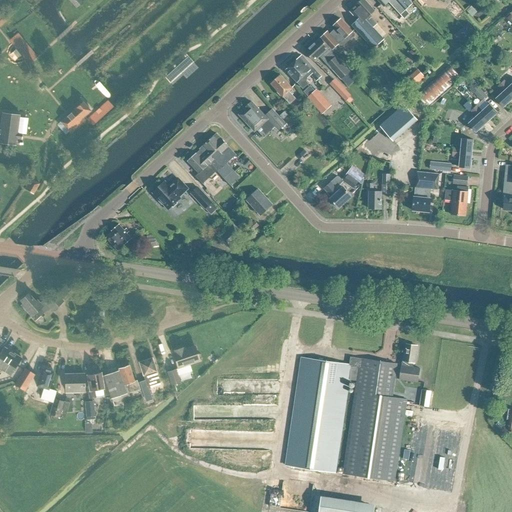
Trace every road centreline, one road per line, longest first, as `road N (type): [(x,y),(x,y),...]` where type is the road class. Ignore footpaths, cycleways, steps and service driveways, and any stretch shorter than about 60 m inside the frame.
road 1 (secondary): [(511,328),(79,261)]
road 2 (residential): [(216,116),(317,224),(481,236)]
road 3 (tertiary): [(79,261),(91,224),(216,116)]
road 4 (residential): [(186,318),(73,346),(35,338),(0,317)]
road 5 (tertiary): [(216,116),(339,0)]
road 6 (residential): [(481,236),(491,146),(511,122)]
